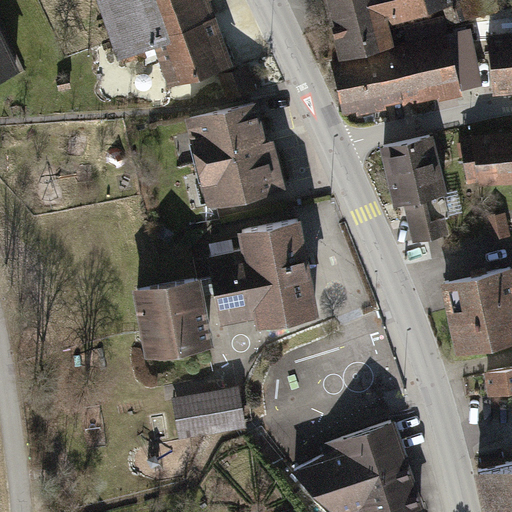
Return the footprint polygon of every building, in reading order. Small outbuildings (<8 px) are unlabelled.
[(209,0),(143,0),(158,41),(139,48),(146,67),(165,61),(173,83),(232,62),(209,0)] [(329,0),(344,55),(392,43),(386,23),(392,21),(391,16),(428,6),(428,7),(453,0),(329,0)] [(475,0),(453,6),(457,20),(488,12),(484,0),(475,0)] [(0,76),(18,67),(0,29),(0,76)] [(333,63),(344,108),(461,81),(479,79),(472,31),(372,52),(333,63)] [(511,33),(490,36),(495,90),(511,88),(511,33)] [(246,71),(226,77),(232,96),(252,90),(246,71)] [(212,179),(217,200),(284,183),(273,140),(266,142),(256,102),(191,118),(197,141),(204,139),(208,156),(201,158),(206,180),(212,179)] [(432,134),(385,145),(399,202),(410,200),(419,239),(446,232),(437,193),(445,192),(432,134)] [(511,137),(475,140),(481,174),(482,179),(511,176),(511,137)] [(470,175),(481,174),(475,140),(463,141),(470,175)] [(507,211),(488,215),(492,237),(511,233),(507,211)] [(299,218),(244,229),(247,247),(212,254),(224,317),(259,310),(261,318),(317,307),(299,218)] [(511,267),(511,266),(446,281),(462,350),(511,338),(511,267)] [(199,277),(138,289),(149,349),(211,337),(199,277)] [(511,367),(490,371),(493,393),(511,389),(511,367)] [(239,388),(188,398),(195,432),(246,422),(239,388)] [(368,511),(397,511),(422,504),(393,420),(342,436),(325,444),(329,452),(297,469),(339,511),(342,511),(356,507),(355,505),(366,502),(368,511)] [(511,511),(511,460),(480,468),(488,511),(511,511)]
